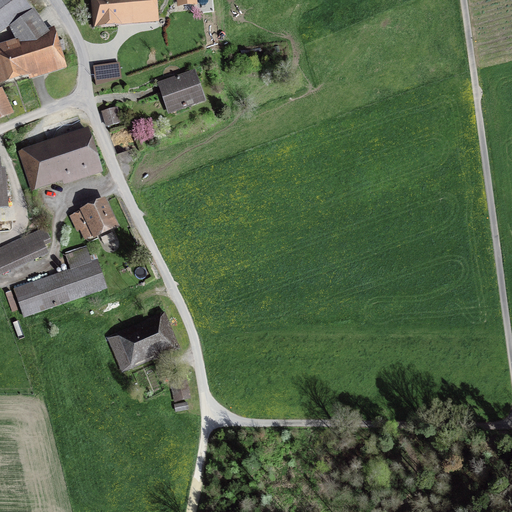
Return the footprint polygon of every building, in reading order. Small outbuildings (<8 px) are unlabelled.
[(25,0),(0,0),(0,34),(33,11),(25,0)] [(160,0),(88,0),(91,30),(162,24),(160,0)] [(0,46),(0,86),(67,69),(56,28),(48,29),(34,11),(11,28),(20,40),(0,46)] [(196,71),(159,85),(169,114),(207,99),(196,71)] [(0,121),(14,115),(2,88),(0,89),(0,121)] [(115,109),(103,112),(107,126),(119,122),(115,109)] [(19,151),(33,195),(105,172),(91,129),(19,151)] [(0,211),(14,210),(11,160),(0,160),(0,211)] [(86,242),(119,228),(107,201),(71,217),(78,233),(81,231),(86,242)] [(0,276),(49,254),(45,244),(50,241),(44,229),(0,248),(0,276)] [(71,271),(16,291),(25,317),(108,288),(98,260),(93,262),(88,248),(66,256),(71,271)] [(180,345),(165,313),(107,340),(122,373),(180,345)] [(171,386),(175,403),(191,400),(188,383),(171,386)]
